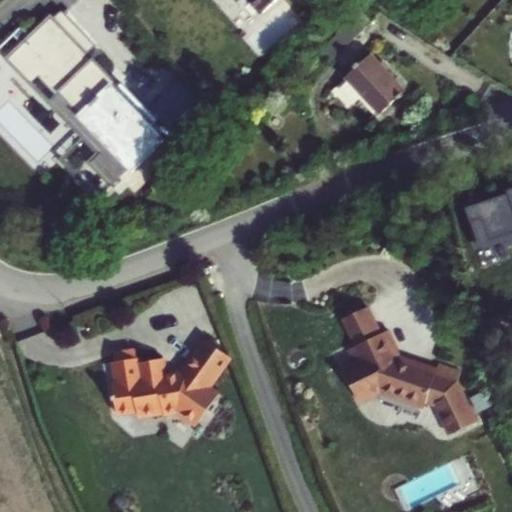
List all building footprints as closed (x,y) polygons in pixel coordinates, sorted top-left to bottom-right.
[(234,0),(239,4),(244,0),(250,0),(261,12),(275,0),(234,0)] [(5,53),(93,152),(80,163),(71,154),(65,160),(99,198),(165,139),(88,52),(99,42),(63,2),(5,53)] [(362,30),(352,20),(324,47),(334,58),(362,30)] [(406,90),(373,53),(347,76),(380,113),(406,90)] [(475,249),(511,239),(511,187),(464,199),(475,249)] [(450,434),(476,422),(458,382),(461,371),(439,364),(436,374),(400,362),(395,352),(400,350),(395,341),(385,345),(379,333),(381,332),(368,305),(363,308),(360,300),(350,305),(351,307),(354,312),(348,315),(343,317),(356,344),(348,348),(355,361),(345,366),(361,400),(380,391),(425,406),(426,403),(437,406),(450,434)] [(389,328),(381,332),(379,333),(385,345),(395,341),(389,328)] [(184,357),(187,359),(206,333),(203,331),(184,357)] [(164,408),(177,405),(183,405),(198,415),(219,388),(209,381),(231,352),(206,333),(187,359),(184,357),(177,366),(165,367),(163,352),(138,356),(141,372),(132,373),(135,386),(133,386),(134,395),(136,394),(138,404),(162,400),(164,408)] [(183,405),(177,405),(196,419),(198,415),(183,405)]
